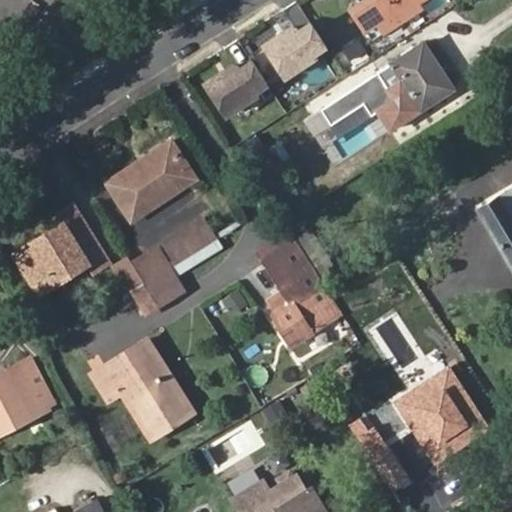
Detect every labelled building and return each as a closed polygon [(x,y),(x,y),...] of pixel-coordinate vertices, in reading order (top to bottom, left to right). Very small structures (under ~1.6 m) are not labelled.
[(374,0),(365,0),(353,8),(357,15),(376,3),(374,0)] [(374,0),(376,3),(357,15),(366,29),(378,22),(384,31),(404,18),(400,13),(416,2),(419,0),(374,0)] [(420,8),(416,2),(400,13),(404,18),(420,8)] [(288,23),(262,40),(282,72),(308,55),(306,53),(322,42),(308,19),(294,28),(291,24),(288,23)] [(366,29),(372,39),(384,31),(378,22),(366,29)] [(362,41),(342,46),(347,65),(367,60),(362,41)] [(379,109),(391,128),(453,88),(424,43),(322,108),(332,122),(364,102),(372,114),(379,109)] [(232,65),(205,82),(226,114),(252,97),(251,95),(267,85),(252,62),(238,71),(236,66),(232,65)] [(148,168),(113,190),(131,219),(196,178),(173,140),(143,159),(148,168)] [(107,181),(113,190),(148,168),(143,159),(107,181)] [(511,191),(482,210),(511,257),(511,191)] [(33,249),(30,244),(13,255),(38,294),(85,265),(90,272),(107,263),(72,206),(56,216),(61,225),(40,238),(42,242),(33,249)] [(162,244),(176,266),(204,249),(217,241),(204,219),(162,244)] [(318,273),(331,264),(309,229),(295,237),(318,273)] [(341,314),(287,232),(258,252),(292,304),(274,315),(293,345),(341,314)] [(40,238),(30,244),(33,249),(42,242),(40,238)] [(130,263),(143,286),(169,270),(170,270),(156,248),(130,263)] [(130,263),(128,259),(113,267),(129,295),(135,291),(143,286),(130,263)] [(143,286),(135,291),(149,313),(183,292),(169,270),(143,286)] [(215,312),(210,303),(201,309),(206,318),(215,312)] [(240,320),(229,303),(215,312),(206,318),(216,335),(240,320)] [(192,413),(146,340),(92,376),(108,402),(121,393),(151,439),(192,413)] [(21,364),(4,372),(7,378),(0,382),(0,433),(34,416),(26,402),(38,395),(21,364)] [(449,364),(391,400),(441,480),(499,444),(449,364)] [(45,410),(38,395),(26,402),(34,416),(45,410)] [(201,445),(213,470),(264,447),(252,422),(201,445)] [(270,491),(263,480),(232,499),(240,511),(322,511),(307,488),(304,490),(295,476),(270,491)]
